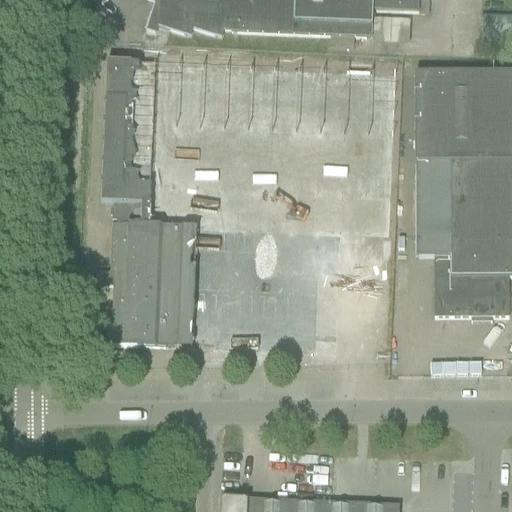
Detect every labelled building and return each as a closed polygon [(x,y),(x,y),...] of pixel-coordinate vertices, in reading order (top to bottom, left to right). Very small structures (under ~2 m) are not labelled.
[(232,37),(353,42),(371,43),(371,26),(372,15),(418,16),(418,0),(154,0),(157,1),(148,28),(183,39),(186,31),(214,40),(216,33),(231,34),(232,37)] [(511,23),(480,23),(479,59),(511,59),(511,23)] [(413,166),(413,261),(433,262),(433,263),(433,302),(433,322),(508,322),(508,282),(511,281),(511,78),(413,79),(413,166)] [(142,95),(133,316),(191,319),(189,359),(235,361),(247,100),(142,95)] [(247,100),(235,361),(281,363),(283,323),(341,325),(351,105),(247,100)] [(398,511),(398,510),(221,503),(220,511),(398,511)]
